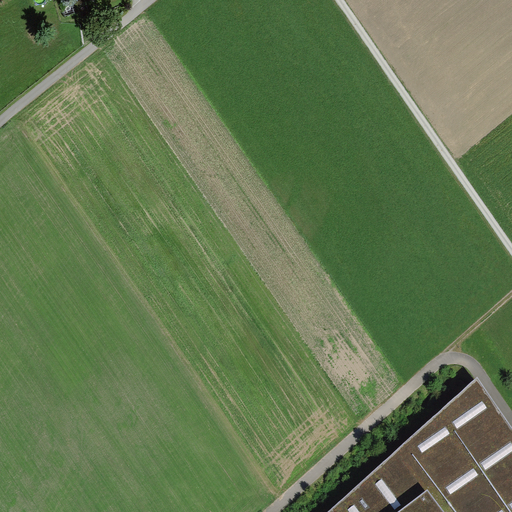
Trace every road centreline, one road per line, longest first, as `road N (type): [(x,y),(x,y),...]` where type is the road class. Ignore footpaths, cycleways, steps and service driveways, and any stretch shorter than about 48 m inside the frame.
road 1 (track): [(343,0),(511,248)]
road 2 (track): [(144,0),(0,119)]
